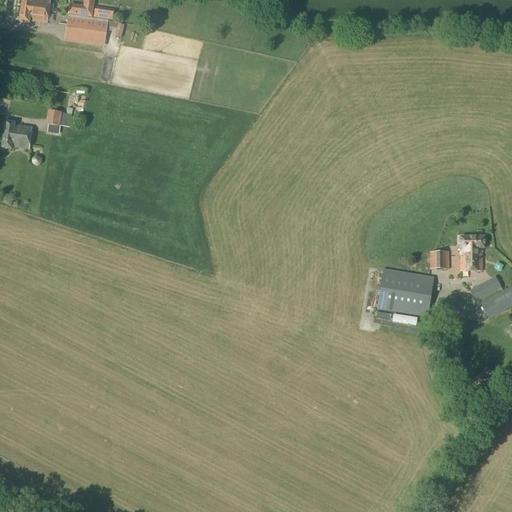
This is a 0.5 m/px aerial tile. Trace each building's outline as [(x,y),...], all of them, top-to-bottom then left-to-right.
[(21,0),(20,8),(48,12),(50,0),(47,0),(21,0)] [(91,19),(94,4),(94,1),(86,0),(83,0),(82,6),(69,4),(67,15),(91,19)] [(47,24),(48,12),(20,8),(19,22),(29,23),(29,21),(47,24)] [(111,20),(113,10),(94,8),(93,18),(111,20)] [(107,24),(67,18),(63,41),(103,47),(107,24)] [(120,39),(124,26),(117,24),(114,37),(120,39)] [(70,128),(71,116),(61,115),(61,114),(47,112),(45,125),(60,127),(70,128)] [(28,150),(31,128),(14,126),(14,123),(5,122),(1,148),(11,150),(11,148),(28,150)] [(459,253),(482,252),(482,249),(483,249),(483,237),(459,237),(459,253)] [(482,252),(459,253),(460,272),(482,271),(482,252)] [(429,270),(448,270),(448,253),(429,253),(429,270)] [(427,318),(433,278),(382,270),(376,310),(427,318)] [(475,302),(500,289),(494,278),(469,292),(475,302)] [(488,320),(511,307),(511,286),(479,304),(488,320)] [(479,392),(494,375),(485,368),(470,385),(479,392)]
